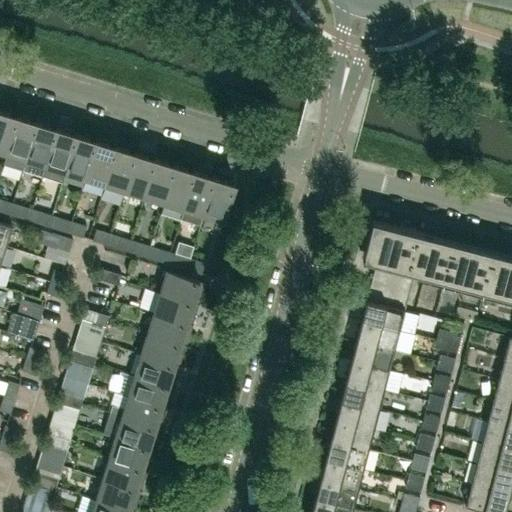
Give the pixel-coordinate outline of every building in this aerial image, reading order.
[(0,150),(6,153),(18,115),(0,109),(0,150)] [(26,159),(37,121),(18,115),(6,153),(26,159)] [(42,174),(57,127),(37,121),(26,159),(23,168),(42,174)] [(62,180),(65,171),(77,133),(57,127),(42,174),(62,180)] [(85,177),(96,139),(77,133),(65,171),(85,177)] [(104,183),(116,145),(96,139),(85,177),(104,183)] [(124,189),(136,151),(116,145),(104,183),(124,189)] [(144,195),(155,157),(136,151),(124,189),(144,195)] [(163,202),(175,164),(155,157),(144,195),(163,202)] [(183,208),(195,170),(175,164),(163,202),(183,208)] [(200,223),(203,214),(215,176),(195,170),(183,208),(180,217),(200,223)] [(223,220),(235,182),(215,176),(203,214),(223,220)] [(12,202),(0,197),(0,209),(9,212),(12,202)] [(32,208),(12,202),(9,212),(29,218),(32,208)] [(52,214),(32,208),(29,218),(48,225),(52,214)] [(71,220),(52,214),(48,225),(68,231),(71,220)] [(428,253),(433,234),(372,218),(367,237),(428,253)] [(0,242),(6,244),(12,224),(0,220),(0,242)] [(86,225),(71,220),(68,231),(83,235),(86,225)] [(92,238),(107,243),(111,232),(96,228),(92,238)] [(73,238),(72,238),(41,229),(37,241),(48,244),(44,256),(65,262),(73,238)] [(127,249),(131,238),(111,232),(107,243),(127,249)] [(442,284),(453,239),(433,234),(428,253),(423,273),(421,279),(442,284)] [(423,273),(428,253),(367,237),(362,257),(376,260),(414,270),(423,273)] [(135,240),(131,238),(127,249),(147,255),(150,244),(135,240)] [(461,289),(473,244),(453,239),(442,284),(461,289)] [(165,249),(150,244),(147,255),(161,260),(165,249)] [(481,294),(493,249),(473,244),(461,289),(481,294)] [(501,299),(511,257),(511,254),(493,249),(481,294),(501,299)] [(172,263),(186,268),(190,257),(175,252),(172,263)] [(204,262),(190,257),(186,268),(201,272),(204,262)] [(511,302),(511,257),(501,299),(511,302)] [(404,309),(414,270),(376,260),(366,298),(366,299),(404,309)] [(106,280),(110,269),(98,265),(95,276),(106,280)] [(53,268),(50,279),(64,284),(67,272),(53,268)] [(118,283),(121,273),(110,269),(106,280),(118,283)] [(199,302),(205,281),(167,269),(160,290),(199,302)] [(60,295),(64,284),(50,279),(46,291),(60,295)] [(192,323),(199,302),(160,290),(153,311),(192,323)] [(399,329),(404,309),(366,299),(360,319),(399,329)] [(32,304),(28,315),(39,319),(43,307),(32,304)] [(94,321),(97,310),(85,307),(82,317),(94,321)] [(105,325),(109,314),(97,310),(94,321),(105,325)] [(13,311),(7,330),(33,338),(39,319),(28,315),(13,311)] [(186,344),(192,323),(153,311),(147,331),(186,344)] [(394,349),(399,329),(360,319),(355,339),(394,349)] [(437,333),(436,338),(458,344),(461,332),(436,326),(434,332),(437,333)] [(180,364),(186,344),(147,331),(141,352),(180,364)] [(511,358),(511,335),(509,335),(503,356),(511,358)] [(456,351),(458,344),(436,338),(434,346),(456,351)] [(389,369),(394,349),(355,339),(350,359),(389,369)] [(29,345),(26,357),(39,361),(43,350),(29,345)] [(81,362),(84,352),(72,348),(69,359),(81,362)] [(92,366),(96,355),(84,352),(81,362),(92,366)] [(173,385),(180,364),(141,352),(134,373),(173,385)] [(439,352),(438,360),(453,364),(455,356),(439,352)] [(511,381),(511,358),(503,356),(498,377),(511,381)] [(36,373),(39,361),(26,357),(22,369),(36,373)] [(384,388),(389,369),(350,359),(345,378),(384,388)] [(451,371),(453,364),(438,360),(436,367),(451,371)] [(434,372),(432,379),(448,384),(450,376),(434,372)] [(167,406),(173,385),(134,373),(128,394),(167,406)] [(123,396),(127,378),(118,375),(113,394),(123,396)] [(511,403),(511,381),(498,377),(493,398),(511,403)] [(378,408),(384,388),(345,378),(340,398),(378,408)] [(446,391),(448,384),(432,379),(430,387),(446,391)] [(7,382),(4,394),(15,397),(18,385),(7,382)] [(68,404),(71,393),(59,389),(56,400),(68,404)] [(429,392),(427,399),(443,403),(445,396),(429,392)] [(80,407),(83,397),(71,393),(68,404),(80,407)] [(11,409),(15,397),(4,394),(0,405),(11,409)] [(160,426),(166,407),(167,406),(128,394),(121,414),(160,426)] [(373,428),(378,408),(340,398),(335,418),(373,428)] [(511,425),(511,403),(493,398),(487,419),(511,425)] [(441,411),(443,403),(427,399),(425,407),(441,411)] [(424,412),(422,419),(438,423),(440,416),(424,412)] [(154,447),(160,426),(121,414),(115,435),(154,447)] [(368,448),(373,428),(335,418),(329,438),(368,448)] [(436,430),(438,423),(422,419),(420,426),(436,430)] [(511,447),(511,425),(487,419),(482,440),(511,447)] [(5,424),(1,435),(15,440),(19,428),(5,424)] [(55,445),(58,434),(47,431),(43,441),(55,445)] [(419,431),(417,439),(433,443),(435,435),(419,431)] [(67,449),(70,438),(58,434),(55,445),(67,449)] [(0,447),(11,452),(15,440),(1,435),(0,439),(0,447)] [(147,468),(154,447),(115,435),(108,456),(147,468)] [(363,468),(368,448),(329,438),(324,458),(363,468)] [(431,450),(433,443),(417,439),(415,446),(431,450)] [(511,470),(511,447),(482,440),(476,461),(511,470)] [(414,451),(412,459),(427,463),(429,455),(414,451)] [(141,489),(147,468),(108,456),(102,476),(141,489)] [(358,487),(363,468),(324,458),(319,477),(358,487)] [(426,470),(427,463),(412,459),(410,466),(426,470)] [(510,492),(511,482),(511,470),(476,461),(471,482),(510,492)] [(409,471),(407,479),(422,483),(424,475),(409,471)] [(42,486),(46,476),(34,472),(34,473),(30,483),(42,486)] [(54,490),(57,479),(46,476),(42,486),(54,490)] [(135,509),(141,489),(102,476),(96,497),(135,509)] [(353,507),(358,487),(319,477),(314,497),(353,507)] [(420,490),(422,483),(407,479),(405,486),(420,490)] [(496,511),(504,511),(510,492),(471,482),(465,504),(496,511)] [(403,491),(402,498),(417,502),(419,495),(403,491)] [(133,511),(135,509),(96,497),(90,511),(133,511)] [(351,511),(353,507),(314,497),(310,511),(351,511)] [(415,510),(417,502),(402,498),(400,506),(415,510)]
